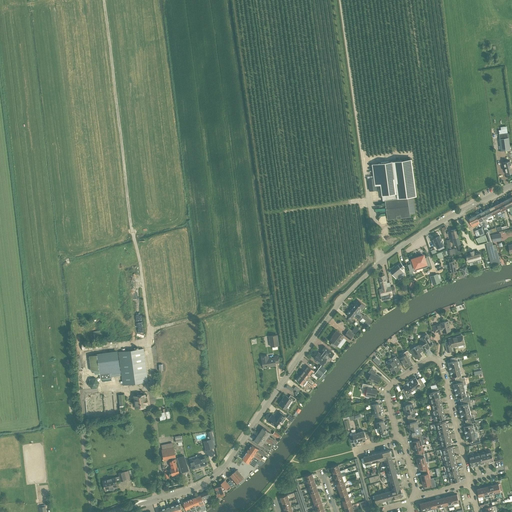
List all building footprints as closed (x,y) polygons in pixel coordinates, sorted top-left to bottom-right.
[(507,133),(499,134),(501,151),(509,150),(507,133)] [(376,190),(375,185),(380,184),(381,195),(396,193),(397,198),(385,200),(388,218),(396,217),(396,218),(401,217),(409,216),(407,196),(416,195),(411,158),(372,164),(374,178),(370,179),(370,177),(368,177),(370,191),(376,190)] [(511,206),(511,205),(508,198),(503,201),(506,208),(509,207),(510,211),(511,216),(511,215),(511,206)] [(506,208),(503,201),(497,204),(498,205),(500,209),(501,211),(502,213),(504,212),(503,210),(506,208)] [(494,206),(497,212),(498,212),(499,213),(501,218),(503,217),(502,213),(501,211),(500,209),(498,205),(497,204),(494,206)] [(492,214),(494,218),(495,217),(496,220),(499,219),(497,212),(494,206),(489,208),(492,214)] [(485,213),(487,217),(488,221),(494,218),(492,214),(489,208),(484,211),(485,213)] [(485,218),(487,217),(485,213),(484,211),(480,213),(481,216),(484,222),(486,225),(488,224),(485,218)] [(477,218),(479,221),(482,226),(483,226),(484,228),(487,226),(486,225),(484,222),(481,216),(480,213),(476,215),(477,217),(477,218)] [(476,215),(468,219),(472,227),(480,223),(479,222),(479,221),(477,218),(477,217),(476,215)] [(478,243),(486,240),(482,228),(478,229),(480,236),(475,238),(478,243)] [(436,248),(444,245),(439,235),(432,238),(436,248)] [(454,239),(453,239),(454,245),(457,244),(458,251),(461,250),(461,247),(458,237),(454,239)] [(454,249),(451,249),(450,240),(446,240),(448,254),(455,253),(454,249)] [(493,250),(492,242),(491,240),(487,241),(492,264),(500,262),(496,249),(493,250)] [(474,252),(474,251),(470,252),(470,253),(466,254),(468,262),(481,259),(479,251),(474,252)] [(424,258),(423,255),(419,256),(415,257),(416,258),(412,259),(412,260),(410,261),(411,264),(408,265),(410,272),(429,265),(427,257),(424,258)] [(398,265),(390,271),(396,278),(404,272),(402,269),(404,267),(401,263),(398,265)] [(433,284),(439,282),(437,274),(430,276),(433,284)] [(385,275),(378,276),(380,284),(381,284),(382,289),(379,289),(381,296),(392,293),(390,287),(387,287),(386,282),(385,275)] [(359,315),(361,316),(366,320),(368,322),(369,323),(371,320),(363,314),(363,315),(359,312),(360,312),(358,310),(361,307),(362,308),(365,305),(358,300),(355,303),(356,303),(351,309),(356,312),(359,315)] [(356,312),(351,309),(347,314),(351,318),(354,315),(358,319),(361,316),(361,317),(361,316),(359,315),(356,312)] [(442,333),(451,331),(448,321),(440,323),(440,324),(432,326),(434,332),(442,330),(442,333)] [(335,348),(337,345),(344,336),(336,330),(334,334),(330,340),(332,342),(330,344),(335,348)] [(279,345),(278,334),(269,336),(270,347),(279,345)] [(427,349),(433,345),(427,334),(420,338),(421,340),(419,341),(423,348),(425,346),(427,349)] [(451,347),(464,344),(461,335),(448,338),(449,341),(445,342),(447,352),(452,351),(451,347)] [(420,356),(421,355),(420,351),(422,350),(419,344),(410,350),(415,358),(420,356)] [(326,359),(328,356),(331,357),(334,353),(325,346),(321,350),(323,351),(321,354),(318,352),(317,353),(316,353),(315,355),(315,356),(313,358),(322,364),(323,363),(324,363),(325,363),(326,362),(326,361),(326,360),(326,359)] [(97,354),(89,355),(91,371),(99,370),(100,378),(122,375),(123,385),(148,381),(143,348),(119,351),(120,362),(118,363),(117,352),(97,354)] [(405,366),(411,362),(408,357),(411,355),(407,350),(403,353),(404,355),(400,358),(405,366)] [(274,356),(274,357),(269,358),(268,355),(261,356),(263,367),(276,365),(275,363),(279,363),(278,356),(274,356)] [(397,366),(400,364),(395,356),(391,358),(393,361),(387,364),(393,373),(399,369),(397,366)] [(450,370),(459,367),(457,357),(450,358),(451,362),(448,362),(449,366),(448,366),(449,369),(449,368),(450,370)] [(304,370),(310,375),(314,370),(307,366),(304,370)] [(459,367),(450,370),(450,371),(449,371),(450,374),(451,374),(451,377),(454,376),(455,380),(462,378),(459,367)] [(318,369),(318,368),(314,374),(319,378),(323,372),(318,369)] [(376,371),(371,368),(368,372),(371,373),(368,379),(377,384),(380,377),(374,375),(376,371)] [(314,382),(308,378),(310,375),(304,370),(300,375),(306,380),(312,384),(314,382)] [(306,380),(300,375),(297,380),(303,385),(306,380)] [(409,381),(415,389),(418,387),(419,388),(420,389),(425,386),(420,378),(417,379),(415,377),(413,379),(412,378),(410,380),(409,381)] [(464,377),(462,378),(455,380),(456,383),(453,384),(454,387),(453,387),(454,390),(455,391),(464,389),(463,384),(465,384),(466,383),(464,377)] [(88,384),(91,388),(97,388),(99,382),(96,378),(90,378),(88,384)] [(415,389),(409,381),(408,382),(408,381),(405,383),(406,383),(403,385),(404,388),(402,390),(407,398),(411,394),(412,393),(411,392),(415,389)] [(375,396),(377,389),(372,388),(373,385),(362,383),(361,387),(367,388),(365,396),(372,397),(372,396),(375,396)] [(430,398),(439,396),(439,394),(440,393),(439,390),(438,390),(437,387),(431,389),(432,391),(428,392),(430,398)] [(464,389),(455,391),(455,392),(454,393),(455,395),(456,395),(457,398),(459,398),(460,401),(470,399),(468,393),(467,393),(466,393),(464,389)] [(138,395),(133,396),(134,409),(146,407),(146,404),(148,404),(147,400),(145,400),(145,394),(142,394),(137,394),(138,395)] [(294,401),(296,398),(290,395),(289,397),(285,394),(279,404),(285,408),(291,399),(294,401)] [(373,410),(383,408),(382,403),(380,403),(379,399),(369,401),(371,408),(372,408),(373,410)] [(470,399),(460,401),(461,405),(458,405),(459,408),(458,409),(459,411),(460,411),(460,413),(470,410),(469,406),(470,405),(471,404),(470,399)] [(404,411),(414,409),(413,407),(415,407),(413,400),(403,402),(404,407),(403,407),(404,411)] [(441,401),(431,404),(432,409),(442,407),(442,405),(441,401)] [(383,408),(373,410),(375,416),(376,416),(377,418),(384,417),(383,412),(384,412),(383,408)] [(414,409),(404,411),(405,416),(407,415),(408,420),(415,418),(414,415),(415,415),(414,409)] [(470,410),(460,413),(460,414),(460,417),(461,417),(462,420),(465,419),(466,422),(475,420),(473,415),(472,414),(471,414),(470,410)] [(282,418),(285,415),(278,411),(275,416),(271,414),(267,420),(276,426),(281,418),(282,418)] [(444,412),(434,415),(435,420),(445,418),(444,416),(445,416),(444,412)] [(384,417),(377,418),(378,421),(376,422),(378,428),(388,425),(386,421),(385,421),(384,417)] [(415,418),(408,420),(409,424),(407,425),(408,429),(418,427),(417,421),(415,421),(415,418)] [(475,420),(466,422),(466,426),(463,427),(464,430),(464,433),(465,433),(465,434),(475,431),(478,431),(477,426),(476,426),(475,420)] [(437,429),(448,426),(447,423),(446,423),(446,421),(436,423),(437,429)] [(388,425),(378,428),(375,429),(376,432),(379,431),(379,434),(381,433),(382,436),(389,434),(387,430),(389,429),(388,425)] [(438,435),(448,432),(448,430),(449,430),(448,426),(437,429),(438,435)] [(267,438),(274,443),(275,444),(276,441),(268,435),(270,432),(263,427),(259,433),(262,435),(267,438)] [(412,438),(422,436),(420,428),(419,429),(418,427),(408,429),(409,434),(411,433),(412,438)] [(358,432),(360,442),(365,441),(365,439),(369,438),(367,431),(364,432),(364,431),(358,432)] [(466,435),(465,435),(466,438),(467,441),(470,440),(471,444),(480,442),(479,436),(479,435),(478,431),(475,431),(465,434),(466,435)] [(360,442),(358,432),(352,434),(352,435),(349,436),(351,443),(356,442),(356,443),(360,442)] [(256,436),(264,441),(265,440),(273,445),(274,443),(267,438),(262,435),(259,433),(256,436)] [(264,441),(256,436),(254,440),(258,442),(262,445),(266,448),(265,449),(267,450),(268,451),(269,451),(271,448),(269,447),(269,446),(263,442),(264,441)] [(422,436),(412,438),(413,441),(412,441),(413,444),(412,444),(413,447),(422,444),(424,444),(422,436)] [(450,438),(440,440),(441,446),(451,443),(451,441),(450,438)] [(203,441),(205,446),(206,450),(214,448),(211,439),(203,441)] [(162,454),(175,451),(173,443),(161,445),(162,449),(162,454)] [(252,444),(249,448),(251,449),(256,453),(257,452),(257,451),(263,455),(265,453),(252,444)] [(422,444),(413,447),(413,450),(414,450),(415,452),(416,452),(416,455),(425,453),(424,451),(422,444)] [(248,448),(246,450),(247,450),(247,451),(248,452),(253,455),(259,459),(260,460),(262,462),(263,460),(261,458),(262,458),(256,453),(251,449),(249,448),(248,449),(248,448)] [(485,452),(488,462),(491,462),(491,461),(493,460),(491,450),(485,452)] [(244,454),(242,458),(249,463),(254,467),(257,463),(258,464),(260,460),(259,459),(253,455),(248,452),(247,451),(244,454)] [(454,451),(443,454),(445,460),(455,457),(454,455),(455,455),(454,451)] [(488,462),(485,452),(480,453),(482,463),(484,463),(488,462)] [(425,453),(416,455),(417,458),(416,458),(417,461),(416,461),(417,463),(426,461),(426,462),(429,461),(427,453),(425,453)] [(477,465),(474,454),(468,456),(471,466),(473,465),(473,466),(477,465)] [(182,472),(188,470),(184,456),(177,458),(182,472)] [(201,465),(207,463),(204,456),(190,461),(193,469),(201,466),(201,465)] [(455,457),(445,460),(446,466),(457,463),(456,459),(455,459),(455,457)] [(177,467),(175,459),(169,461),(171,468),(170,469),(172,475),(179,473),(177,467)] [(426,470),(429,470),(428,468),(426,462),(426,461),(417,463),(418,467),(418,466),(419,469),(420,469),(420,472),(426,470)] [(447,471),(457,469),(457,467),(458,466),(457,463),(446,466),(447,471)] [(333,473),(340,470),(338,464),(331,467),(333,473)] [(232,473),(241,483),(245,479),(237,469),(232,473)] [(457,469),(447,471),(449,477),(459,474),(458,470),(458,471),(457,469)] [(340,470),(333,473),(335,478),(342,476),(340,470)] [(429,470),(426,470),(427,473),(420,475),(421,477),(420,478),(421,480),(430,478),(429,471),(429,470)] [(105,490),(118,487),(116,482),(126,479),(124,471),(118,473),(119,476),(102,481),(105,490)] [(241,483),(232,473),(228,477),(237,487),(241,483)] [(307,482),(314,479),(312,473),(305,476),(307,482)] [(342,476),(335,478),(337,484),(344,482),(342,476)] [(430,478),(421,480),(422,483),(423,483),(423,486),(424,486),(424,488),(433,486),(432,485),(430,478)] [(314,479),(307,482),(309,487),(316,485),(314,479)] [(229,485),(225,480),(220,484),(221,485),(215,488),(218,496),(224,494),(223,490),(225,488),(226,488),(229,485)] [(344,482),(337,484),(339,490),(346,487),(344,482)] [(316,485),(309,487),(311,493),(318,491),(316,485)] [(346,487),(339,490),(341,496),(348,493),(346,487)] [(202,509),(202,511),(206,509),(205,508),(206,508),(203,500),(207,498),(207,499),(211,497),(209,491),(196,497),(199,505),(200,505),(202,509)] [(318,491),(311,493),(313,499),(320,496),(318,491)] [(348,493),(341,496),(343,501),(350,499),(348,493)] [(282,503),(289,500),(287,495),(280,497),(282,503)] [(320,496),(313,499),(315,505),(322,502),(320,496)] [(192,498),(195,507),(198,506),(199,509),(198,509),(199,511),(202,511),(202,509),(200,505),(199,505),(196,497),(192,498)] [(350,499),(343,501),(345,507),(352,505),(350,499)] [(192,511),(189,504),(187,500),(183,502),(186,510),(188,509),(189,511),(192,511)] [(289,500),(282,503),(284,509),(291,506),(289,500)] [(322,502),(315,505),(316,510),(324,508),(322,502)]
